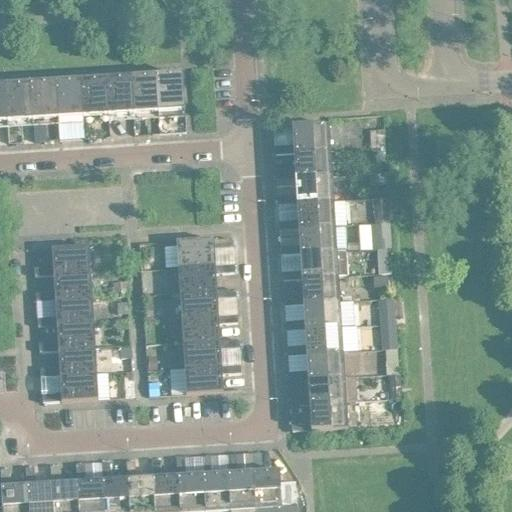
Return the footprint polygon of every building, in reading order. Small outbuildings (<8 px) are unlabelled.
[(184,76),(159,77),(161,112),(186,111),(186,112),(187,112),(185,74),(184,75),(184,76)] [(159,77),(134,79),(136,114),(161,112),(159,77)] [(134,79),(108,80),(111,115),(136,114),(134,79)] [(108,80),(83,82),(85,117),(111,115),(108,80)] [(83,82),(58,83),(60,118),(85,117),(83,82)] [(58,83),(33,85),(35,120),(60,118),(58,83)] [(33,85),(8,86),(10,121),(35,120),(33,85)] [(0,121),(10,121),(8,86),(0,86),(0,121)] [(280,155),(300,154),(332,152),(331,127),(332,127),(331,125),(298,127),(298,129),(299,129),(300,145),(280,146),(280,155)] [(387,131),(372,132),(372,157),(387,156),(387,131)] [(282,180),(302,179),(334,177),(332,152),(300,154),(301,170),(281,172),(282,180)] [(387,174),(371,175),(372,187),(388,186),(387,174)] [(284,206),(304,204),(303,204),(335,202),(334,177),(302,179),(303,195),(283,197),(284,206)] [(388,186),(372,187),(372,200),(374,200),(390,199),(389,186),(388,186)] [(390,199),(374,200),(376,225),(391,224),(390,199)] [(285,231),(305,230),(305,229),(337,227),(335,202),(303,204),(304,204),(304,221),(285,222),(285,231)] [(376,225),(373,225),(375,250),(379,250),(393,249),(394,249),(392,224),(391,224),(376,225)] [(287,256),(307,255),(307,254),(338,252),(337,227),(305,229),(305,230),(306,246),(286,247),(287,256)] [(37,277),(57,276),(92,274),(90,249),(91,249),(91,247),(93,247),(93,239),(75,240),(76,248),(54,250),(54,251),(55,251),(56,267),(37,268),(37,277)] [(180,243),(182,268),(217,266),(216,249),(235,248),(235,239),(216,240),(179,242),(179,243),(180,243)] [(393,249),(379,250),(381,275),(394,275),(393,249)] [(288,281),(308,280),(308,279),(340,277),(338,252),(307,254),(307,255),(308,271),(288,272),(288,281)] [(182,268),(183,293),(218,291),(217,274),(237,273),(237,264),(217,266),(182,268)] [(39,302),(59,301),(58,301),(93,299),(92,274),(57,276),(58,292),(38,294),(39,302)] [(290,306),(310,305),(341,303),(340,277),(308,279),(308,280),(309,296),(289,297),(290,306)] [(390,277),(376,278),(376,289),(391,288),(390,277)] [(130,282),(115,283),(116,294),(130,293),(130,282)] [(183,293),(185,318),(220,316),(219,300),(239,298),(238,289),(218,291),(183,293)] [(40,328),(60,326),(95,324),(93,299),(58,301),(59,301),(59,317),(40,319),(40,328)] [(396,300),(380,301),(382,326),(398,325),(396,300)] [(129,302),(119,303),(120,316),(130,315),(129,302)] [(291,331),(311,330),(343,328),(341,303),(310,305),(311,321),(291,322),(291,331)] [(185,318),(186,343),(221,341),(220,325),(240,324),(240,315),(220,316),(185,318)] [(42,353),(62,352),(62,351),(96,349),(95,324),(60,326),(61,343),(41,344),(42,353)] [(398,325),(382,326),(383,352),(399,351),(398,325)] [(293,357),(313,355),(344,353),(343,328),(311,330),(312,346),(292,348),(293,357)] [(186,343),(188,369),(223,367),(223,366),(222,350),(242,349),(241,340),(221,341),(186,343)] [(134,348),(123,349),(123,360),(134,359),(134,348)] [(43,378),(63,377),(63,376),(98,374),(96,349),(62,351),(62,352),(63,368),(43,369),(43,378)] [(294,382),(314,380),(346,378),(344,353),(313,355),(314,372),(294,373),(294,382)] [(159,357),(150,357),(151,371),(159,371),(159,357)] [(400,363),(389,364),(390,376),(391,376),(401,375),(400,363)] [(223,367),(188,369),(189,394),(188,394),(188,395),(225,393),(225,391),(224,391),(223,375),(243,374),(243,365),(223,366),(223,367)] [(135,373),(127,374),(128,399),(128,400),(136,400),(136,398),(136,373),(135,373)] [(63,376),(63,377),(64,393),(44,394),(45,403),(64,402),(101,400),(101,399),(100,399),(98,374),(63,376)] [(401,375),(391,376),(392,399),(404,399),(402,375),(401,375)] [(296,407),(316,406),(316,405),(348,403),(346,378),(314,380),(315,397),(295,398),(296,407)] [(162,383),(151,384),(151,397),(162,397),(162,395),(162,383)] [(316,405),(316,406),(317,422),(297,423),(298,432),(316,431),(316,432),(350,429),(350,428),(349,428),(348,403),(316,405)] [(254,455),(255,475),(256,475),(258,510),(283,508),(283,510),(296,509),(295,484),(283,485),(282,472),(280,472),(281,473),(264,474),(263,455),(254,455)] [(229,457),(230,476),(233,511),(258,510),(256,475),(255,475),(239,476),(238,456),(229,457)] [(204,458),(205,478),(207,511),(223,511),(233,511),(230,476),(214,477),(213,458),(204,458)] [(179,460),(180,480),(180,479),(182,511),(207,511),(205,478),(189,479),(187,459),(179,460)] [(153,461),(155,481),(156,511),(182,511),(180,479),(180,480),(163,480),(162,461),(153,461)] [(128,463),(129,483),(130,482),(131,511),(156,511),(155,481),(138,482),(137,462),(128,463)] [(103,464),(104,484),(105,484),(106,511),(131,511),(130,482),(129,483),(113,483),(112,464),(103,464)] [(78,466),(79,486),(80,485),(81,511),(106,511),(105,484),(104,484),(88,485),(87,465),(78,466)] [(53,467),(54,487),(55,511),(81,511),(80,485),(79,486),(63,486),(62,467),(53,467)] [(28,469),(29,489),(29,488),(30,511),(55,511),(54,487),(38,488),(37,468),(28,469)] [(30,511),(29,488),(29,489),(13,489),(11,470),(2,470),(4,489),(3,489),(4,511),(30,511)]
